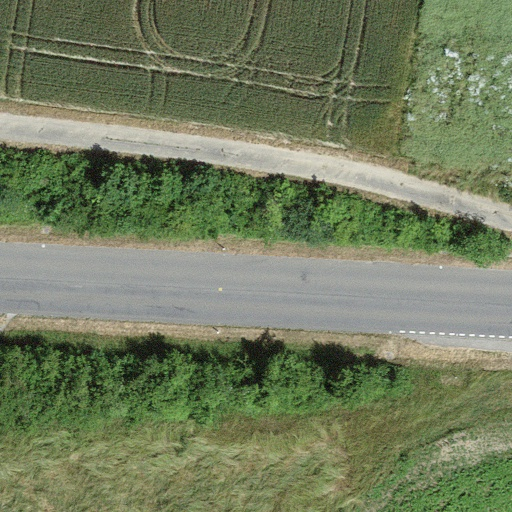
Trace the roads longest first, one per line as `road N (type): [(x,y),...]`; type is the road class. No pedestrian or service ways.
road 1 (track): [(511,218),(319,167),(0,125)]
road 2 (tertiary): [(511,298),(0,272)]
